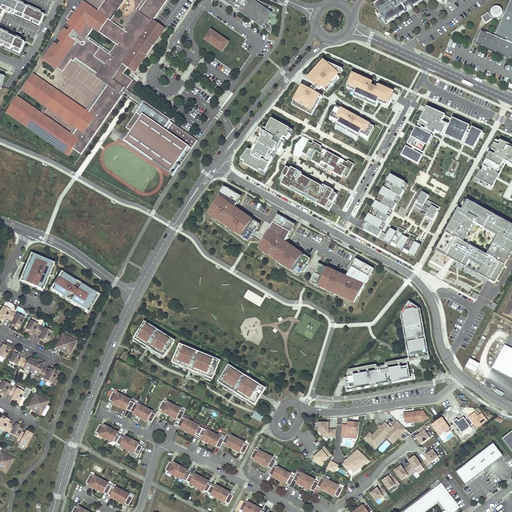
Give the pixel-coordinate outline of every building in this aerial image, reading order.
[(45,15),(11,0),(0,0),(0,8),(6,11),(40,26),(45,15)] [(123,74),(128,67),(135,72),(165,29),(153,21),(167,0),(143,0),(136,10),(138,12),(125,31),(111,21),(108,19),(115,10),(109,6),(102,15),(97,12),(83,2),(75,13),(72,11),(66,19),(70,21),(68,24),(71,27),(68,32),(65,29),(58,39),(61,41),(58,46),(54,44),(44,59),(57,68),(63,72),(71,60),(74,62),(76,59),(110,82),(88,113),(77,129),(73,135),(79,140),(73,149),(81,155),(124,93),(125,93),(122,91),(124,88),(126,90),(133,80),(123,74)] [(105,0),(97,12),(102,15),(109,6),(115,10),(108,19),(111,21),(125,0),(105,0)] [(222,0),(225,2),(231,6),(235,9),(240,13),(262,28),(262,27),(264,25),(266,27),(264,29),(271,33),(272,28),(272,29),(270,28),(271,27),(268,24),(270,21),(268,19),(272,14),(268,11),(271,7),(271,8),(271,7),(255,0),(222,0)] [(452,1),(452,0),(381,0),(374,5),(378,11),(376,12),(380,19),(382,18),(386,24),(407,11),(405,9),(411,6),(412,8),(424,1),(423,0),(434,0),(444,3),(445,0),(446,0),(447,0),(452,1)] [(511,0),(495,36),(481,29),(475,43),(511,59),(511,0)] [(499,5),(481,16),(486,24),(503,13),(499,5)] [(123,29),(125,31),(138,12),(136,10),(123,29)] [(222,52),(225,47),(229,42),(211,30),(204,40),(222,52)] [(25,43),(0,31),(0,44),(4,47),(5,44),(6,45),(4,49),(19,55),(21,51),(22,51),(25,43)] [(43,60),(56,70),(57,68),(44,59),(43,60)] [(76,59),(74,62),(105,83),(86,111),(88,113),(110,82),(76,59)] [(332,65),(324,62),(319,66),(321,68),(316,74),(314,72),(309,78),(312,81),(311,83),(313,85),(309,90),(302,86),(294,101),(297,103),(294,106),(310,115),(320,96),(314,93),(318,89),(319,90),(322,87),(325,90),(337,76),(341,73),(332,65)] [(43,115),(48,109),(59,93),(33,74),(29,81),(30,81),(28,83),(27,83),(23,89),(46,105),(45,107),(41,113),(43,115)] [(367,81),(353,75),(348,86),(357,90),(356,92),(355,94),(377,104),(378,102),(386,106),(394,93),(379,86),(378,89),(376,88),(372,86),(372,84),(369,83),(368,84),(366,83),(367,81)] [(337,76),(325,90),(327,92),(340,78),(337,76)] [(126,90),(132,93),(138,84),(133,80),(126,90)] [(22,90),(45,107),(46,105),(23,89),(22,90)] [(124,93),(141,105),(142,105),(163,119),(162,121),(167,124),(169,121),(197,141),(198,140),(170,121),(170,120),(132,93),(126,90),(125,93),(124,93)] [(74,127),(77,129),(88,113),(86,111),(59,93),(48,109),(74,127)] [(353,97),(376,107),(377,104),(355,94),(353,97)] [(320,96),(310,115),(312,116),(322,97),(320,96)] [(62,150),(69,155),(73,149),(79,140),(73,135),(68,142),(62,137),(67,131),(43,115),(41,113),(17,97),(13,103),(14,104),(12,106),(11,105),(7,112),(56,146),(61,140),(67,144),(62,150)] [(163,119),(142,105),(141,105),(136,113),(126,128),(131,131),(125,140),(171,172),(189,147),(192,149),(197,141),(169,121),(167,124),(162,121),(163,119)] [(369,138),(375,127),(361,120),(360,121),(349,115),(350,114),(336,106),(330,117),(339,122),(337,124),(336,126),(358,138),(359,136),(360,134),(369,138)] [(418,126),(434,135),(436,132),(443,135),(450,118),(427,108),(418,126)] [(56,146),(7,112),(6,113),(26,127),(64,154),(68,156),(69,155),(62,150),(67,144),(61,140),(56,146)] [(453,119),(445,137),(452,140),(462,144),(470,127),(453,119)] [(276,149),(280,151),(284,144),(281,143),(283,139),(284,138),(287,140),(291,135),(287,134),(290,130),(272,120),(266,130),(267,131),(266,134),(262,132),(260,136),(262,137),(261,140),(276,149)] [(335,128),(357,140),(358,138),(336,126),(335,128)] [(62,137),(68,142),(73,135),(77,129),(74,127),(70,133),(67,131),(62,137)] [(416,128),(407,145),(424,154),(433,137),(416,128)] [(472,128),(465,145),(474,149),(483,133),(478,130),(472,128)] [(301,156),(302,153),(308,142),(309,140),(303,137),(296,145),(294,154),(300,158),(301,156)] [(125,141),(124,141),(153,161),(170,173),(171,172),(125,140),(125,141)] [(511,164),(511,145),(499,140),(498,141),(496,140),(491,149),(496,152),(494,155),(489,153),(482,165),(483,166),(481,171),(480,170),(476,178),(480,180),(478,183),(491,190),(506,162),(511,164)] [(342,178),(343,176),(347,178),(354,165),(348,161),(347,163),(321,149),(322,147),(313,143),(312,145),(308,142),(302,153),(312,159),(311,161),(342,178)] [(260,170),(265,173),(267,169),(270,164),(273,158),(272,157),(274,153),(259,144),(256,148),(254,153),(248,150),(241,160),(244,162),(243,164),(259,173),(260,170)] [(401,156),(418,165),(423,156),(406,147),(401,156)] [(449,175),(453,166),(457,167),(458,163),(453,161),(452,163),(451,163),(446,174),(449,175)] [(329,211),(337,196),(333,193),(334,192),(330,189),(329,191),(327,190),(328,188),(324,186),(321,190),(320,189),(322,187),(302,176),(301,179),(300,178),(302,174),(298,172),(297,173),(295,172),(296,171),(291,168),(291,170),(286,168),(282,176),(285,177),(282,183),(281,185),(291,190),(292,188),(314,200),(313,202),(329,211)] [(364,230),(379,238),(382,232),(382,231),(380,230),(384,223),(386,224),(390,218),(387,217),(391,210),(393,211),(397,205),(394,203),(398,196),(401,198),(404,191),(402,190),(405,183),(391,175),(387,182),(389,184),(386,189),(384,188),(380,195),(382,197),(379,203),(376,202),(372,209),(375,210),(372,216),(369,215),(365,222),(368,223),(364,230)] [(234,210),(236,206),(237,205),(237,204),(238,202),(237,202),(238,200),(240,200),(241,197),(238,195),(238,196),(236,194),(235,193),(235,194),(230,191),(230,190),(229,190),(227,189),(224,187),(222,190),(223,191),(222,193),(221,193),(220,195),(219,194),(218,196),(219,196),(218,198),(219,199),(217,201),(216,200),(215,201),(216,202),(212,208),(211,209),(210,212),(209,212),(208,214),(212,217),(213,216),(215,217),(214,218),(216,220),(217,221),(218,219),(226,224),(228,221),(230,222),(228,225),(227,227),(230,229),(230,228),(232,229),(231,230),(233,231),(234,232),(239,236),(240,237),(240,236),(242,238),(243,237),(245,238),(244,239),(248,242),(250,239),(249,239),(251,237),(252,236),(251,236),(255,231),(256,230),(257,228),(259,225),(256,222),(255,224),(253,222),(254,221),(252,220),(251,219),(245,216),(245,215),(244,215),(242,214),(242,215),(240,213),(239,213),(237,212),(234,210)] [(292,188),(291,190),(313,202),(314,200),(292,188)] [(426,217),(433,221),(440,208),(427,200),(429,196),(422,193),(415,206),(428,213),(426,217)] [(511,252),(511,225),(463,199),(435,251),(495,283),(511,252)] [(302,254),(296,251),(296,250),(295,250),(293,248),(292,249),(290,248),(291,247),(289,245),(287,247),(284,245),(285,242),(285,243),(286,242),(286,241),(287,239),(286,239),(287,236),(288,237),(289,236),(290,234),(291,233),(290,233),(291,231),(290,230),(292,228),(293,229),(295,225),(289,222),(283,219),(284,219),(282,218),(282,219),(280,217),(277,215),(275,219),(276,220),(275,222),(274,221),(273,223),(272,224),(270,230),(269,229),(269,231),(270,231),(268,233),(269,233),(268,236),(266,235),(266,236),(262,243),(261,244),(260,247),(258,249),(262,252),(263,250),(265,252),(264,253),(266,254),(267,255),(268,254),(277,259),(279,256),(281,257),(279,260),(277,262),(280,264),(281,262),(283,264),(282,265),(284,266),(285,267),(290,271),(291,272),(291,271),(293,273),(294,272),(296,273),(295,274),(299,277),(301,274),(300,273),(302,272),(303,271),(302,271),(306,266),(307,265),(308,263),(310,260),(307,257),(306,259),(304,257),(304,256),(303,255),(302,254)] [(415,258),(421,246),(415,243),(418,238),(411,234),(409,239),(403,236),(406,231),(399,227),(396,232),(391,229),(387,235),(384,241),(390,245),(392,242),(398,245),(396,248),(402,251),(404,249),(410,252),(409,255),(415,258)] [(332,241),(328,248),(333,251),(337,244),(332,241)] [(49,275),(54,265),(54,264),(48,262),(47,264),(45,262),(45,261),(38,258),(37,259),(35,258),(35,257),(30,254),(25,264),(29,266),(26,272),(23,270),(18,281),(30,285),(31,281),(33,282),(31,286),(34,287),(35,286),(37,287),(36,289),(42,292),(45,286),(47,280),(44,279),(46,273),(49,275)] [(363,287),(364,285),(365,285),(366,284),(365,284),(368,279),(369,279),(369,278),(370,276),(369,275),(370,273),(372,274),(374,270),(371,268),(370,269),(368,267),(369,267),(368,266),(367,267),(362,264),(362,263),(356,260),(354,264),(355,264),(354,267),(353,266),(352,268),(351,269),(350,271),(349,272),(351,273),(349,275),(348,274),(347,276),(346,277),(347,277),(345,280),(341,277),(342,275),(339,274),(339,276),(337,275),(337,273),(335,272),(334,272),(328,269),(327,268),(327,269),(325,268),(324,269),(322,268),(323,266),(319,265),(317,268),(317,270),(316,270),(316,271),(313,277),(313,278),(312,280),(310,283),(314,285),(315,284),(317,285),(316,286),(318,287),(319,288),(320,287),(326,290),(325,290),(327,291),(327,290),(329,291),(329,290),(332,291),(331,293),(334,294),(335,292),(336,289),(338,289),(337,293),(345,298),(345,299),(346,300),(346,299),(348,300),(349,299),(351,300),(350,302),(355,304),(356,301),(357,298),(358,298),(358,297),(362,290),(362,291),(363,290),(361,289),(363,287)] [(56,291),(56,293),(62,296),(61,297),(68,301),(68,300),(69,299),(71,300),(70,301),(83,309),(84,308),(86,309),(85,311),(87,313),(87,312),(89,313),(91,307),(96,298),(94,297),(96,293),(93,291),(92,292),(80,285),(79,286),(77,285),(78,284),(79,283),(73,279),(72,282),(62,276),(64,273),(61,272),(52,285),(53,285),(50,290),(53,292),(54,291),(55,290),(56,291)] [(67,277),(67,276),(64,273),(62,276),(72,282),(73,279),(71,278),(70,278),(67,277)] [(407,346),(409,356),(415,355),(415,359),(420,358),(426,357),(426,353),(428,353),(427,346),(425,346),(423,340),(425,340),(424,331),(422,331),(421,327),(423,326),(421,315),(419,316),(417,308),(411,304),(408,308),(406,307),(403,311),(405,313),(404,315),(404,319),(402,319),(404,330),(406,329),(407,332),(404,333),(406,340),(408,339),(409,346),(407,346)] [(2,308),(0,311),(0,316),(0,317),(2,317),(1,319),(4,321),(6,318),(9,320),(13,314),(9,312),(9,311),(2,308)] [(18,326),(20,326),(24,319),(16,315),(13,314),(9,320),(13,322),(11,325),(15,327),(16,325),(18,326)] [(311,339),(321,323),(304,314),(295,330),(311,339)] [(30,322),(26,330),(28,331),(29,332),(28,334),(32,336),(34,333),(37,334),(40,328),(37,326),(30,322)] [(174,342),(165,337),(165,336),(160,332),(158,334),(157,333),(156,332),(157,330),(150,326),(150,327),(144,324),(141,329),(142,330),(140,334),(138,333),(135,338),(141,342),(140,343),(147,347),(148,345),(150,346),(152,347),(151,348),(156,351),(156,350),(165,356),(169,350),(174,342)] [(45,340),(47,341),(51,333),(44,329),(44,330),(40,328),(37,334),(40,336),(39,339),(43,341),(44,339),(45,340)] [(71,350),(75,341),(63,335),(60,341),(59,341),(55,348),(59,350),(60,349),(62,350),(64,351),(63,352),(69,355),(71,350)] [(0,357),(4,359),(9,351),(6,350),(5,349),(6,347),(2,345),(1,348),(0,347),(0,357)] [(511,377),(511,349),(504,345),(493,368),(511,377)] [(219,362),(206,357),(207,356),(200,353),(199,355),(197,354),(195,354),(196,351),(190,349),(190,350),(180,346),(177,355),(176,354),(174,361),(183,365),(183,366),(189,369),(190,367),(191,368),(193,369),(192,371),(199,374),(199,373),(206,375),(213,377),(216,371),(219,362)] [(15,354),(13,353),(9,362),(16,366),(17,365),(20,366),(23,360),(20,358),(22,355),(18,353),(17,355),(15,354)] [(30,373),(35,364),(33,363),(31,362),(32,360),(28,358),(27,361),(23,360),(20,366),(24,368),(23,369),(30,373)] [(37,365),(35,364),(30,373),(37,376),(38,376),(41,377),(45,371),(41,369),(43,366),(39,364),(38,366),(37,365)] [(356,386),(357,389),(362,388),(361,386),(365,385),(365,387),(370,387),(370,384),(373,383),(374,386),(379,385),(378,382),(383,381),(383,384),(387,383),(387,381),(391,380),(392,383),(397,382),(396,379),(403,378),(403,380),(408,380),(407,375),(409,375),(408,370),(407,364),(386,368),(382,369),(381,369),(380,369),(378,369),(378,370),(350,375),(350,377),(347,377),(344,378),(345,382),(346,388),(356,386)] [(264,390),(252,382),(253,381),(246,377),(245,379),(244,378),(242,377),(243,375),(238,372),(237,373),(229,367),(223,375),(219,381),(228,387),(228,388),(233,391),(234,390),(235,391),(237,392),(236,393),(243,397),(243,396),(249,400),(250,399),(256,403),(260,398),(259,398),(261,395),(264,390)] [(52,384),(56,375),(54,374),(52,374),(53,371),(50,369),(48,372),(45,371),(41,377),(45,379),(44,380),(52,384)] [(2,382),(0,385),(0,390),(0,391),(1,391),(0,394),(4,396),(6,393),(9,395),(13,388),(9,386),(2,382)] [(17,400),(19,401),(24,392),(17,389),(16,389),(13,388),(9,395),(12,396),(11,399),(14,401),(16,399),(17,400)] [(113,392),(109,400),(112,402),(127,410),(133,413),(149,421),(151,423),(155,416),(156,415),(149,411),(149,410),(142,406),(141,407),(127,400),(128,399),(121,395),(120,396),(113,392)] [(47,401),(36,395),(32,401),(31,400),(28,407),(31,409),(32,409),(34,410),(36,411),(35,412),(41,415),(44,410),(43,410),(47,401)] [(163,401),(159,409),(161,410),(177,419),(180,420),(181,417),(184,412),(177,408),(178,407),(170,403),(170,404),(163,401)] [(112,402),(111,404),(126,412),(127,410),(112,402)] [(177,419),(161,410),(160,412),(176,420),(177,419)] [(404,421),(406,423),(422,422),(428,417),(423,411),(403,413),(404,421)] [(133,413),(132,415),(147,423),(149,421),(133,413)] [(476,427),(486,420),(482,413),(477,417),(474,413),(468,417),(476,427)] [(180,420),(177,426),(180,427),(196,435),(201,439),(217,447),(220,448),(223,443),(224,440),(217,436),(218,435),(210,431),(210,432),(196,425),(196,424),(189,420),(188,421),(181,417),(180,420)] [(8,432),(12,425),(8,423),(10,420),(9,420),(6,418),(5,420),(2,418),(0,421),(0,429),(4,431),(8,432)] [(449,430),(443,422),(444,422),(441,418),(432,425),(440,436),(449,430)] [(390,428),(392,430),(400,436),(403,440),(410,435),(411,434),(397,421),(390,428)] [(464,423),(458,428),(462,434),(471,427),(467,421),(464,423)] [(354,423),(348,422),(348,426),(342,425),(341,438),(347,438),(347,433),(357,434),(358,423),(354,423)] [(367,441),(371,444),(375,448),(392,430),(390,428),(385,422),(373,435),(367,441)] [(323,434),(323,436),(336,436),(337,429),(329,429),(329,425),(327,425),(327,423),(319,423),(319,425),(318,433),(321,433),(321,434),(323,434)] [(15,427),(12,425),(8,432),(11,434),(11,435),(18,439),(22,432),(23,430),(19,428),(20,426),(18,425),(17,424),(15,427)] [(103,426),(100,424),(96,432),(103,436),(102,437),(109,441),(110,440),(124,447),(123,448),(131,452),(131,451),(138,455),(143,447),(140,445),(124,437),(118,434),(103,426)] [(119,432),(104,424),(103,426),(118,434),(119,432)] [(417,438),(421,443),(429,437),(424,431),(427,428),(425,424),(417,430),(420,433),(418,435),(419,437),(417,438)] [(196,435),(180,427),(179,429),(195,437),(196,435)] [(25,434),(22,432),(18,439),(17,440),(21,442),(19,445),(26,449),(33,435),(28,432),(26,431),(25,434)] [(511,431),(502,439),(511,452),(511,431)] [(141,443),(125,435),(124,437),(140,445),(141,443)] [(224,440),(223,443),(225,444),(241,452),(244,454),(248,446),(242,442),(242,441),(235,437),(234,438),(227,435),(224,440)] [(217,447),(201,439),(200,440),(216,449),(217,447)] [(378,449),(382,453),(390,444),(386,440),(378,449)] [(493,443),(455,472),(465,485),(503,456),(493,443)] [(241,452),(225,444),(224,446),(240,454),(241,452)] [(319,467),(332,455),(325,447),(312,458),(319,467)] [(255,449),(250,457),(253,459),(269,467),(272,469),(273,466),(276,461),(269,457),(270,456),(262,452),(262,453),(255,449)] [(344,462),(341,465),(346,471),(349,469),(351,471),(354,468),(355,470),(368,461),(357,450),(348,457),(349,458),(347,459),(349,462),(346,464),(344,462)] [(428,468),(429,469),(433,466),(430,462),(438,457),(433,450),(426,454),(428,456),(426,457),(427,458),(423,461),(428,468)] [(8,468),(12,460),(1,453),(0,455),(0,468),(0,469),(0,470),(6,473),(8,469),(8,468)] [(407,466),(413,474),(416,471),(415,469),(421,465),(415,456),(410,459),(411,461),(410,462),(411,464),(407,466)] [(269,467),(253,459),(252,461),(268,469),(269,467)] [(189,470),(173,461),(172,463),(188,472),(189,470)] [(335,473),(338,465),(330,461),(326,469),(335,473)] [(172,463),(169,462),(165,470),(172,474),(171,475),(179,479),(179,478),(193,485),(193,486),(200,490),(201,489),(215,496),(214,497),(222,501),(222,500),(229,504),(233,496),(231,494),(215,486),(209,483),(194,475),(188,472),(172,463)] [(272,469),(269,474),(271,476),(287,484),(290,485),(293,480),(294,477),(287,474),(288,473),(280,469),(280,470),(273,466),(272,469)] [(395,470),(402,480),(408,475),(409,477),(413,474),(407,466),(403,469),(402,468),(401,469),(399,467),(395,470)] [(294,477),(293,480),(296,482),(311,490),(314,491),(317,486),(319,483),(311,480),(312,479),(305,475),(304,476),(297,472),(294,477)] [(210,481),(195,473),(194,475),(209,483),(210,481)] [(90,475),(86,483),(89,485),(104,493),(110,496),(126,504),(128,506),(133,498),(126,494),(126,493),(119,489),(118,490),(105,483),(105,482),(98,478),(97,479),(90,475)] [(286,486),(287,484),(271,476),(271,477),(286,486)] [(382,480),(389,490),(395,485),(396,487),(400,484),(395,476),(391,479),(390,477),(388,479),(387,477),(382,480)] [(328,482),(321,478),(319,483),(317,486),(320,488),(328,492),(332,482),(329,481),(328,482)] [(310,492),(311,490),(296,482),(295,483),(310,492)] [(336,485),(332,482),(328,492),(336,496),(338,497),(343,489),(336,486),(336,485)] [(441,483),(404,511),(421,511),(439,498),(449,511),(454,511),(460,508),(441,483)] [(232,493),(216,484),(215,486),(231,494),(232,493)] [(89,485),(88,486),(103,495),(104,493),(89,485)] [(376,489),(370,493),(376,501),(383,496),(384,497),(388,495),(383,487),(379,490),(378,489),(377,490),(376,489)] [(110,496),(109,498),(125,506),(126,504),(110,496)] [(246,503),(244,501),(239,509),(244,511),(263,511),(262,511),(246,503)] [(263,509),(247,501),(246,503),(262,511),(263,509)] [(363,503),(351,511),(355,511),(365,505),(363,503)] [(371,511),(373,511),(367,503),(365,505),(355,511),(371,511)]
